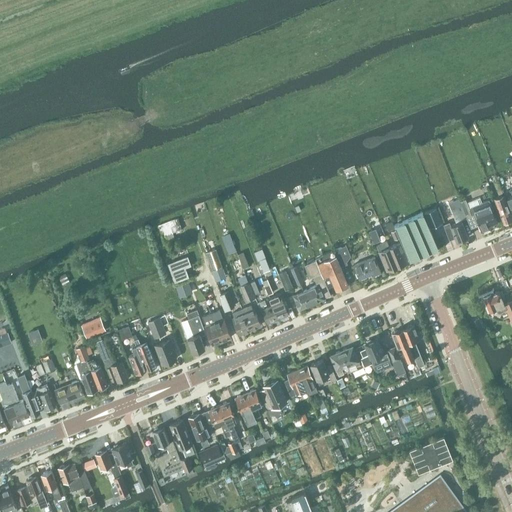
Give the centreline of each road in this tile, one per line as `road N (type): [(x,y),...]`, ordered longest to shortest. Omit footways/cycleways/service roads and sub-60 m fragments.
road 1 (tertiary): [(0,454),(425,278)]
road 2 (residential): [(511,493),(425,278)]
